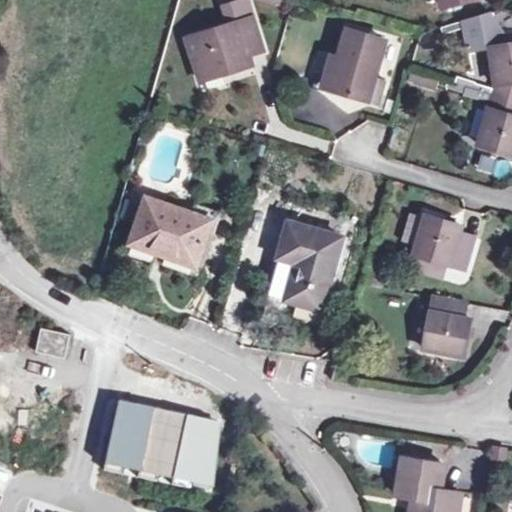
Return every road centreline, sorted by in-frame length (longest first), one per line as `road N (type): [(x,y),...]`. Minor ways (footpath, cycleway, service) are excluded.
road 1 (residential): [(242,386),(475,428)]
road 2 (residential): [(110,318),(78,491)]
road 3 (residential): [(242,386),(319,461),(350,511)]
road 4 (residential): [(110,318),(242,386)]
road 5 (residential): [(0,247),(36,284),(110,318)]
